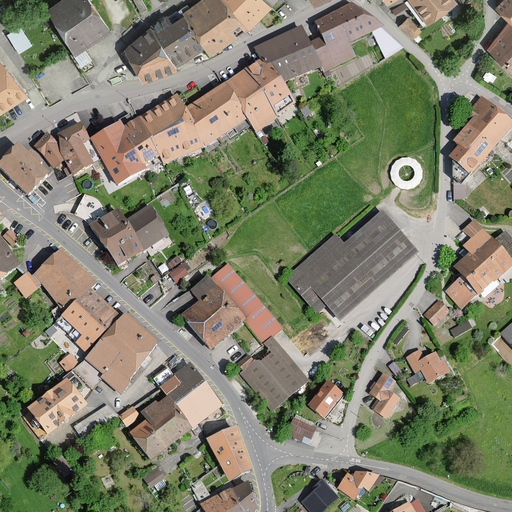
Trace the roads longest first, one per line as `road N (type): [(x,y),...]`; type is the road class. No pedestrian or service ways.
road 1 (residential): [(453,85),(442,230),(430,276),(377,356),(345,463)]
road 2 (residential): [(343,0),(204,70),(69,108),(0,144)]
road 3 (residential): [(256,451),(237,405),(211,372),(0,190)]
road 4 (residential): [(511,505),(345,463)]
road 5 (residential): [(356,0),(453,85)]
